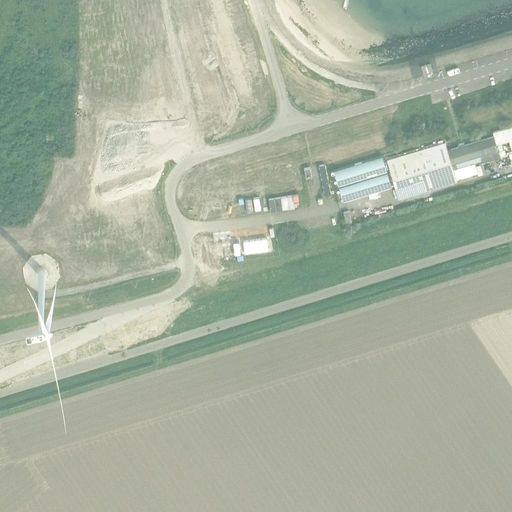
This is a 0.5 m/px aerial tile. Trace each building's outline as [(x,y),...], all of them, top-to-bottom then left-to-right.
[(386,159),(384,160),(391,186),(395,200),(398,199),(457,181),(453,169),(482,161),(480,156),(490,153),(493,160),(500,158),(496,145),(509,141),(511,151),(511,126),(495,132),(492,133),(493,136),(464,145),(464,143),(457,145),(458,147),(450,149),(447,150),(445,142),(386,159)] [(382,155),(334,170),(343,200),(391,186),(382,155)] [(319,165),(325,196),(331,195),(325,164),(319,165)] [(304,168),(306,178),(312,177),(310,167),(304,168)] [(290,168),(252,176),(257,201),(295,193),(290,168)] [(349,211),(343,212),(346,223),(352,222),(349,211)] [(78,269),(76,284),(88,297),(105,278),(99,266),(78,269)]
